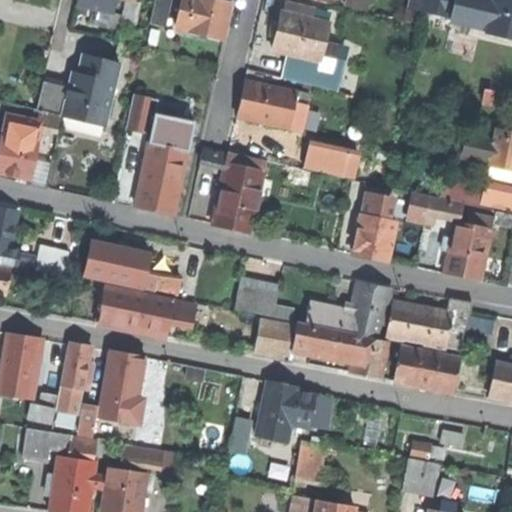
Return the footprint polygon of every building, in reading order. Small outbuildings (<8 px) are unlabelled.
[(92,9),(113,14),(116,0),(77,0),(76,6),(92,9)] [(154,0),(150,22),(164,25),(169,0),(154,0)] [(215,0),(182,0),(176,29),(224,39),(227,24),(232,4),(215,0)] [(346,0),(346,5),(366,10),(368,0),(346,0)] [(419,14),(422,0),(412,0),(407,21),(417,23),(419,14)] [(422,0),(419,14),(448,21),(452,0),(422,0)] [(485,31),(511,37),(511,0),(452,0),(448,21),(486,29),(485,31)] [(284,12),(312,18),(315,8),(287,2),(284,12)] [(120,16),(113,14),(92,9),(89,23),(106,26),(105,29),(117,31),(120,16)] [(319,62),(323,43),(328,22),(312,18),(284,12),(282,11),(277,32),(273,51),(288,54),(319,62)] [(343,48),(323,43),(319,62),(288,54),(283,77),(334,89),(343,48)] [(69,87),(63,116),(106,125),(120,62),(83,54),(79,72),(75,89),(69,87)] [(71,78),(69,87),(75,89),(79,72),(73,71),(71,78)] [(294,104),(296,92),(245,80),(237,117),(261,122),(288,128),(294,104)] [(39,111),(63,116),(69,87),(42,81),(36,110),(39,111)] [(309,94),(296,92),(294,104),(307,106),(309,94)] [(151,133),(155,113),(158,100),(133,94),(126,128),(151,133)] [(39,111),(37,120),(42,121),(40,126),(60,130),(63,116),(39,111)] [(33,160),(40,126),(42,121),(37,120),(7,113),(0,142),(0,172),(10,174),(29,178),(33,160)] [(155,113),(151,133),(149,142),(188,150),(194,121),(155,113)] [(496,128),(494,137),(500,138),(500,136),(503,136),(504,130),(496,128)] [(511,163),(511,131),(504,130),(503,136),(500,136),(500,138),(494,137),(493,140),(467,135),(462,157),(490,163),(491,159),(511,163)] [(188,150),(149,142),(135,204),(160,210),(174,213),(188,150)] [(305,169),(353,179),(358,152),(310,142),(305,169)] [(209,162),(224,165),(225,162),(227,153),(203,148),(198,170),(207,172),(209,162)] [(265,161),(227,153),(225,162),(263,170),(265,161)] [(511,163),(491,159),(490,163),(489,166),(511,171),(511,163)] [(52,164),(33,160),(29,178),(28,183),(47,187),(52,164)] [(263,170),(225,162),(224,165),(212,223),(234,227),(251,231),(257,200),(267,202),(270,189),(259,187),(263,170)] [(508,192),(511,182),(511,171),(489,166),(485,188),(508,192)] [(439,195),(465,201),(469,184),(443,179),(439,195)] [(482,204),(485,188),(469,184),(465,201),(482,204)] [(485,188),(482,204),(511,210),(511,192),(508,192),(485,188)] [(366,191),(364,201),(386,206),(383,219),(389,220),(394,198),(366,191)] [(413,194),(408,220),(424,224),(424,222),(434,224),(436,215),(459,220),(462,204),(413,194)] [(361,214),(383,219),(386,206),(364,201),(361,214)] [(0,262),(17,266),(19,257),(20,253),(10,251),(18,211),(0,207),(0,262)] [(493,218),(492,224),(511,228),(511,214),(495,210),(493,218)] [(491,229),(492,224),(493,218),(469,213),(467,224),(491,229)] [(389,220),(383,219),(361,214),(352,253),(368,256),(387,261),(396,222),(389,220)] [(50,217),(44,242),(69,247),(74,223),(50,217)] [(491,229),(467,224),(455,221),(451,240),(449,251),(444,274),(461,277),(480,281),(491,229)] [(83,275),(143,287),(146,272),(150,254),(129,250),(90,242),(83,275)] [(69,251),(40,244),(34,269),(63,276),(69,251)] [(34,260),(19,257),(17,266),(32,268),(34,260)] [(10,269),(0,267),(0,292),(5,294),(10,269)] [(146,272),(143,287),(178,294),(181,280),(146,272)] [(241,278),(234,309),(272,317),(274,305),(278,285),(241,278)] [(352,306),(348,329),(376,335),(379,325),(383,326),(391,289),(372,284),(357,281),(352,306)] [(170,321),(174,301),(105,287),(97,323),(126,329),(166,337),(170,321)] [(453,313),(446,347),(462,350),(472,302),(450,298),(447,312),(453,313)] [(174,301),(170,321),(191,326),(195,306),(174,301)] [(453,313),(447,312),(424,308),(393,301),(386,335),(446,347),(453,313)] [(307,321),(348,329),(352,306),(346,304),(344,310),(312,303),(307,321)] [(294,309),(274,305),(272,317),(291,321),(294,309)] [(288,361),(290,352),(295,326),(260,320),(254,355),(288,361)] [(295,326),(290,352),(350,363),(349,372),(364,374),(382,378),(388,343),(357,338),(358,335),(296,323),(295,326)] [(0,393),(31,399),(34,382),(37,362),(41,339),(23,335),(7,333),(0,376),(0,393)] [(63,385),(83,389),(85,378),(90,379),(93,364),(88,363),(91,347),(80,346),(70,344),(63,385)] [(421,386),(453,393),(460,359),(401,347),(394,381),(421,386)] [(109,351),(97,416),(138,424),(143,399),(137,398),(144,357),(126,354),(109,351)] [(511,399),(511,363),(494,360),(486,394),(511,399)] [(43,363),(37,362),(34,382),(40,383),(43,363)] [(184,378),(202,382),(204,370),(187,367),(184,378)] [(281,383),(267,380),(256,436),(289,442),(293,423),(325,429),(331,399),(298,393),(300,386),(281,383)] [(83,389),(63,385),(60,385),(55,410),(79,414),(83,389)] [(39,405),(55,407),(57,395),(41,392),(39,405)] [(52,422),(55,407),(39,405),(31,404),(29,418),(52,422)] [(84,409),(79,435),(92,437),(96,411),(84,409)] [(149,446),(163,448),(168,417),(155,415),(149,446)] [(228,452),(243,455),(245,442),(246,443),(250,421),(234,418),(228,452)] [(48,448),(50,434),(51,431),(27,427),(23,457),(47,461),(48,448)] [(464,435),(443,431),(440,443),(462,447),(464,435)] [(48,448),(69,451),(71,437),(50,434),(48,448)] [(71,437),(69,451),(95,455),(97,441),(71,437)] [(294,477),(319,482),(326,444),(301,440),(294,477)] [(110,443),(97,441),(95,455),(107,457),(110,443)] [(431,444),(412,441),(409,458),(428,461),(429,458),(431,446),(431,444)] [(161,464),(163,452),(123,445),(121,458),(161,464)] [(445,449),(431,446),(429,458),(443,461),(445,449)] [(55,474),(52,496),(50,511),(57,511),(88,511),(92,487),(102,489),(104,477),(94,475),(96,462),(57,456),(55,474)] [(402,490),(432,495),(437,463),(428,461),(409,458),(408,458),(402,490)] [(140,511),(147,473),(108,466),(100,511),(140,511)] [(46,495),(52,496),(55,474),(49,473),(46,495)] [(353,511),(354,510),(354,507),(316,500),(314,511),(353,511)]
